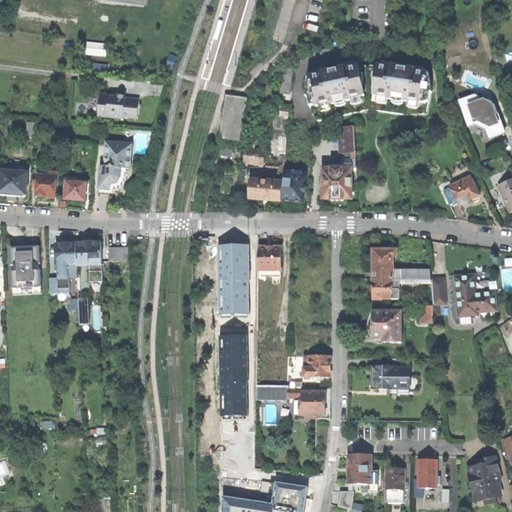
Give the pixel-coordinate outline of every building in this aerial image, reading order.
[(160,0),(164,15),(183,11),(180,0),(160,0)] [(109,56),(110,44),(90,41),(88,54),(109,56)] [(423,115),(427,114),(428,103),(429,102),(431,93),(432,93),(429,74),(427,74),(428,73),(414,71),(414,69),(398,67),(391,66),(391,67),(382,66),(377,65),(359,66),(354,67),(345,69),(345,67),(338,68),(322,72),(322,73),(309,76),(309,78),(307,78),(306,97),(307,97),(309,107),(310,107),(311,112),(317,121),(369,110),(406,116),(423,115)] [(249,97),(227,94),(221,139),(242,143),(249,97)] [(110,96),(100,96),(99,106),(98,117),(124,119),(124,117),(137,118),(139,98),(138,98),(138,100),(125,100),(125,96),(117,96),(117,98),(110,97),(110,96)] [(486,130),(489,139),(497,136),(504,133),(499,120),(497,114),(498,114),(494,106),(492,104),(490,105),(486,104),(485,101),(475,96),(459,101),(469,127),(476,124),(486,130)] [(355,126),(341,127),(342,152),(348,152),(348,159),(342,159),(342,164),(338,164),(338,169),(322,170),(324,202),(333,201),(333,202),(339,202),(346,202),(345,200),(354,200),(352,169),(357,168),(355,126)] [(489,139),(482,141),(486,155),(502,149),(497,136),(489,139)] [(132,144),(107,143),(105,167),(101,166),(98,199),(105,199),(109,200),(110,191),(112,191),(115,190),(118,188),(121,186),(124,183),(125,179),(126,175),(127,168),(129,168),(132,144)] [(243,163),(262,165),(264,152),(245,150),(243,163)] [(263,200),(282,201),(284,177),(285,171),(285,164),(266,162),(266,167),(279,168),(278,183),(252,181),(250,199),(263,200)] [(25,195),(27,174),(1,172),(0,180),(0,192),(9,194),(9,196),(12,196),(15,197),(15,194),(25,195)] [(55,199),(57,173),(49,172),(49,176),(37,175),(36,183),(33,183),(32,190),(36,191),(35,197),(36,197),(38,200),(41,201),(43,201),(45,198),(55,199)] [(306,187),(306,178),(284,177),(282,201),(282,202),(294,202),(305,203),(305,194),(307,194),(307,187),(306,187)] [(479,197),(480,196),(471,177),(450,187),(459,206),(471,201),(471,202),(474,203),(476,202),(478,201),(479,198),(479,197)] [(78,180),(67,179),(65,200),(73,200),(85,201),(86,184),(78,184),(78,180)] [(511,181),(499,187),(510,214),(511,212),(511,181)] [(89,244),(77,244),(77,264),(77,266),(90,266),(90,283),(103,283),(102,243),(89,244)] [(62,245),(57,245),(57,265),(77,264),(77,244),(62,245)] [(250,283),(249,245),(217,246),(219,317),(251,316),(250,283)] [(25,248),(11,248),(11,266),(15,266),(15,271),(12,272),(13,296),(42,294),(41,270),(39,270),(39,265),(41,265),(40,247),(25,248)] [(258,277),(282,277),(282,247),(273,247),(259,247),(258,277)] [(128,249),(110,249),(110,263),(128,263),(128,249)] [(374,251),(373,271),(394,271),(394,258),(397,258),(397,251),(383,251),(374,251)] [(393,281),(431,282),(431,281),(430,271),(428,271),(413,271),(394,271),(373,271),(373,284),(373,300),(399,300),(400,291),(396,291),(396,285),(393,284),(393,281)] [(78,288),(78,277),(61,277),(61,292),(70,292),(70,288),(78,288)] [(478,312),(496,310),(494,293),(481,294),(476,295),(474,277),(456,278),(461,316),(478,315),(478,312)] [(434,305),(446,304),(444,279),(431,281),(431,282),(434,305)] [(78,308),(78,288),(70,288),(70,292),(71,308),(78,308)] [(88,299),(79,299),(80,325),(89,325),(88,299)] [(437,305),(422,306),(423,323),(438,323),(437,305)] [(101,306),(93,307),(94,332),(102,332),(101,306)] [(402,313),(373,313),(373,321),(373,327),(370,330),(370,335),(374,339),(384,339),(384,343),(402,343),(402,313)] [(248,366),(248,334),(219,335),(220,417),(249,417),(248,366)] [(311,378),(331,378),(331,367),(331,358),(305,358),(305,369),(304,369),(303,378),(311,378)] [(410,360),(387,359),(387,369),(373,368),(373,378),(373,389),(395,390),(395,387),(397,387),(397,390),(398,390),(406,390),(406,378),(410,378),(410,368),(410,360)] [(300,415),(325,416),(325,405),(326,393),(303,393),(303,388),(257,387),(257,400),(288,401),(288,396),(303,396),(303,402),(295,402),(295,412),(300,412),(300,415)] [(267,405),(268,424),(278,424),(277,405),(267,405)] [(349,484),(371,484),(371,481),(378,481),(378,472),(371,472),(372,457),(349,457),(349,469),(349,484)] [(485,461),(479,462),(480,467),(468,469),(478,509),(498,504),(496,496),(502,495),(500,485),(502,484),(496,458),(485,461)] [(424,489),(437,489),(437,485),(440,485),(440,481),(437,481),(437,470),(431,470),(426,470),(426,465),(419,465),(419,481),(414,481),(414,495),(424,495),(424,489)] [(396,470),(387,470),(386,504),(405,504),(405,470),(396,470)] [(305,511),(309,487),(276,481),(272,504),(222,495),(222,511),(305,511)] [(340,506),(352,508),(353,504),(354,492),(341,492),(340,506)]
